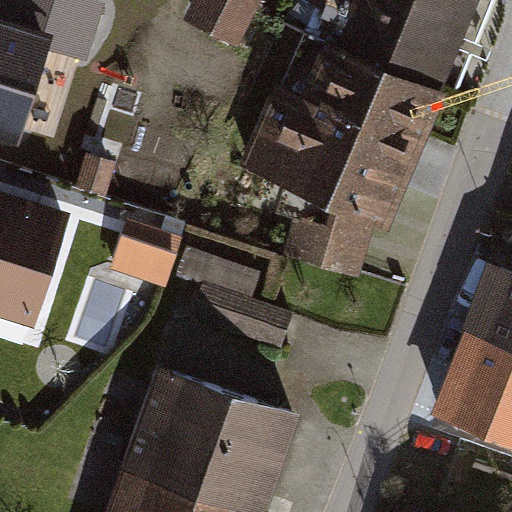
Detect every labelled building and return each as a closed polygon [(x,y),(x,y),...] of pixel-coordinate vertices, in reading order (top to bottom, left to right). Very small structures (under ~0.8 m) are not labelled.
[(0,0),(0,131),(24,139),(67,5),(51,0),(0,0)] [(260,0),(190,0),(182,15),(235,45),(260,0)] [(343,0),(327,42),(440,91),(482,0),(343,0)] [(382,226),(440,91),(327,42),(303,99),(268,84),(234,163),(382,226)] [(0,323),(35,335),(70,233),(0,209),(0,323)] [(132,212),(120,262),(175,275),(187,226),(132,212)] [(511,227),(499,262),(511,266),(511,227)] [(207,247),(194,314),(291,333),(298,298),(261,291),(267,259),(207,247)] [(425,410),(511,443),(511,277),(481,265),(425,410)] [(276,511),(307,420),(146,365),(121,438),(83,425),(53,511),(276,511)]
